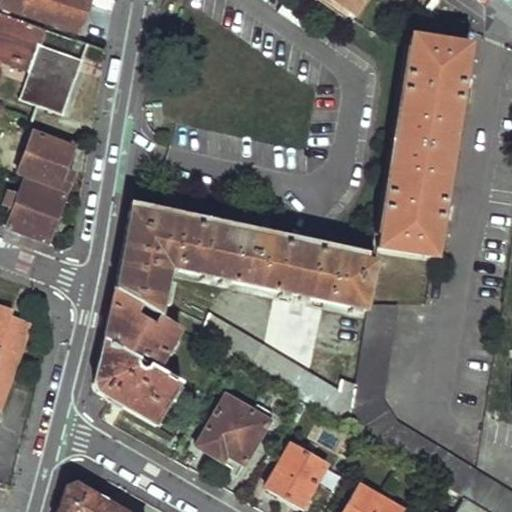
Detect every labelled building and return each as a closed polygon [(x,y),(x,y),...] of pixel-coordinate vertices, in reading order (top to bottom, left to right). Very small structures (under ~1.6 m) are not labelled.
[(2,0),(1,5),(79,32),(90,0),(2,0)] [(325,0),(351,18),(363,0),(325,0)] [(0,12),(0,61),(30,74),(21,98),(61,112),(80,60),(41,46),(28,41),(34,24),(0,12)] [(34,24),(28,41),(41,46),(46,29),(34,24)] [(52,47),(80,58),(85,46),(58,35),(52,47)] [(409,39),(378,249),(434,257),(465,46),(409,39)] [(33,133),(19,173),(64,190),(71,171),(63,169),(71,147),(33,133)] [(8,206),(2,226),(46,242),(62,195),(23,180),(18,194),(8,190),(4,204),(8,206)] [(127,210),(113,291),(159,318),(170,268),(364,310),(376,261),(358,258),(127,210)] [(113,291),(101,341),(155,372),(178,329),(159,318),(113,291)] [(356,385),(349,431),(366,442),(471,505),(476,472),(396,423),(382,399),(395,306),(369,302),(356,385)] [(0,398),(29,324),(9,316),(11,311),(0,306),(0,398)] [(213,316),(198,341),(228,360),(287,395),(298,401),(349,431),(356,385),(339,380),(338,389),(213,316)] [(91,383),(97,394),(108,402),(155,427),(180,385),(155,372),(101,341),(91,383)] [(287,395),(281,405),(293,411),(298,401),(287,395)] [(225,397),(196,447),(215,459),(219,452),(242,466),(268,423),(225,397)] [(288,447),(265,487),(300,508),(323,467),(288,447)] [(511,511),(511,493),(476,472),(471,505),(482,511),(511,511)] [(64,488),(57,511),(124,511),(89,493),(74,484),(70,485),(64,488)] [(400,511),(358,487),(343,511),(400,511)]
